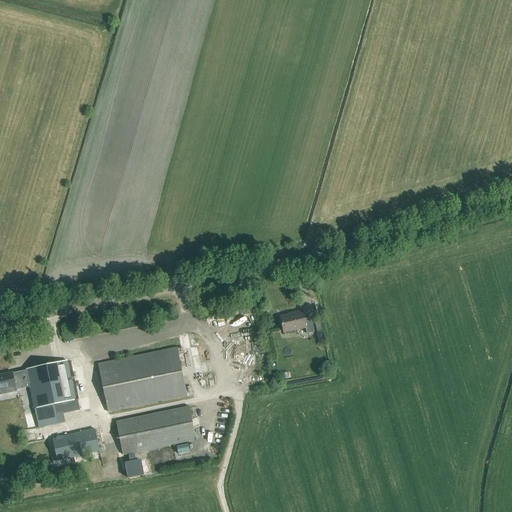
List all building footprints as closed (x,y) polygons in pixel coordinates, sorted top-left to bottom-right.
[(302,313),(293,315),(293,316),(280,319),(284,334),(305,330),(306,334),(314,333),(311,319),(304,321),(302,313)] [(210,370),(220,370),(218,348),(203,349),(203,360),(209,360),(210,370)] [(108,413),(186,397),(176,349),(98,365),(108,413)] [(34,410),(75,401),(67,362),(26,371),(26,373),(13,375),(12,373),(0,376),(0,391),(15,389),(15,385),(28,382),(34,410)] [(210,374),(212,383),(218,382),(216,372),(210,374)] [(75,401),(34,410),(38,429),(81,420),(77,401),(75,401)] [(123,456),(195,441),(189,408),(116,423),(123,456)] [(58,462),(99,452),(94,430),(53,440),(58,462)] [(135,456),(129,457),(130,465),(125,466),(128,483),(144,479),(140,463),(137,464),(135,456)]
